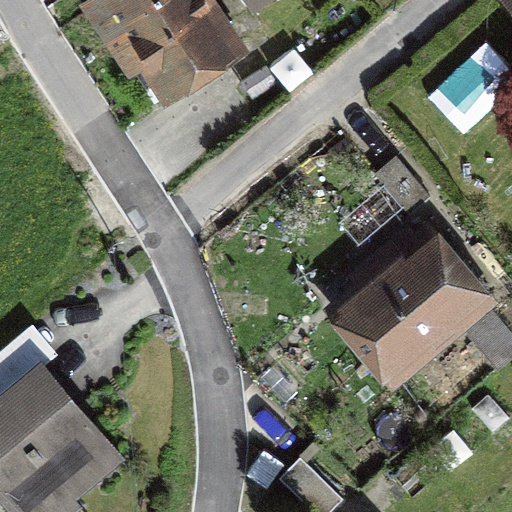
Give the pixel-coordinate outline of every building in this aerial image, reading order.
[(88,0),(87,1),(150,97),(236,42),(208,0),(88,0)] [(398,157),(379,172),(409,209),(428,194),(398,157)] [(430,236),(335,310),(386,375),(481,302),(430,236)] [(39,369),(0,402),(0,486),(21,511),(53,511),(116,459),(39,369)] [(301,457),(278,479),(309,511),(323,511),(339,497),(301,457)]
